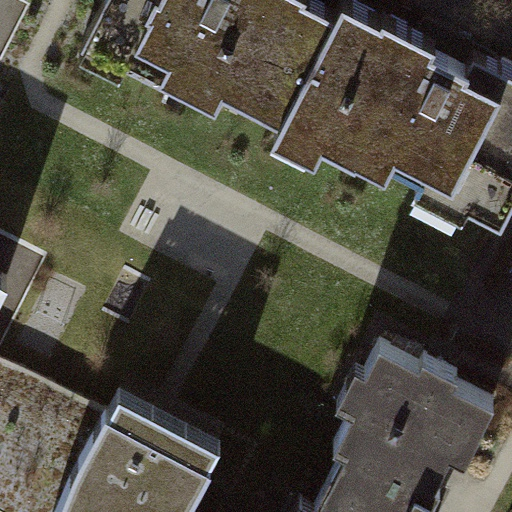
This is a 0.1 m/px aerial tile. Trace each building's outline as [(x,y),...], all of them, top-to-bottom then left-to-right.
[(281,117),(284,111),(336,8),(319,0),(102,0),(87,31),(129,52),(126,58),(169,80),(180,57),(225,80),(222,86),(281,117)] [(356,0),(339,0),(336,8),(284,111),(324,131),(321,137),(356,155),(367,133),(394,147),(389,156),(424,174),(427,168),(471,190),(467,199),(502,216),(511,196),(511,63),(475,44),(467,61),(445,49),(430,42),(434,34),(383,8),(381,12),(356,0)] [(0,326),(13,332),(52,252),(28,241),(0,296),(0,326)] [(0,270),(0,507),(9,511),(58,511),(109,409),(0,352),(0,289),(8,275),(0,270)] [(495,392),(379,335),(364,365),(373,369),(357,402),(354,400),(335,439),(346,444),(317,502),(323,505),(319,511),(433,511),(450,479),(441,474),(467,419),(479,425),(495,392)] [(120,386),(109,409),(58,511),(190,511),(227,438),(120,386)]
